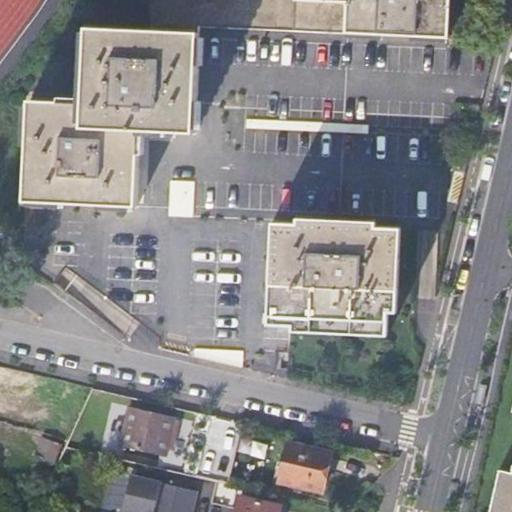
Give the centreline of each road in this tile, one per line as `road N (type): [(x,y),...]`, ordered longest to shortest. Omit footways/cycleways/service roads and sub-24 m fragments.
road 1 (residential): [(446,438),(0,337)]
road 2 (secondary): [(486,268),(446,438)]
